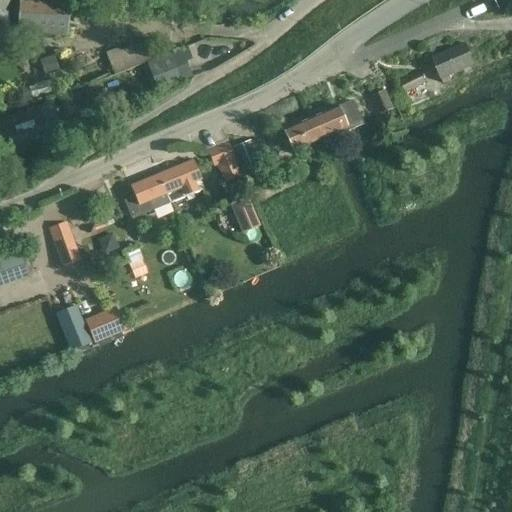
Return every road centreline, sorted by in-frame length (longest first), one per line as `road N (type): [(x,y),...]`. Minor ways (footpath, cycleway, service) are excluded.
road 1 (track): [(49,191),(68,167),(257,52),(317,0)]
road 2 (unclassified): [(0,212),(275,94)]
road 3 (residential): [(494,0),(275,94)]
road 4 (unclassified): [(275,94),(413,0)]
